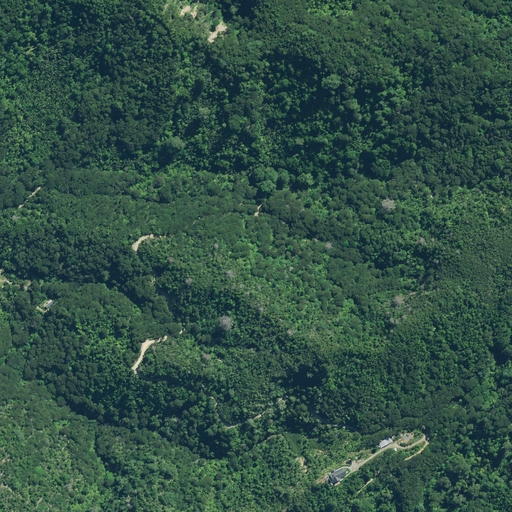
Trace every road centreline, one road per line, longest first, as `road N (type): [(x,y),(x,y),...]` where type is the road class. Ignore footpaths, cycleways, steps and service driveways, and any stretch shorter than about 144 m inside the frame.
road 1 (track): [(0,209),(47,188),(166,200),(210,195),(231,204),(138,244),(180,323),(145,346),(138,372),(202,392),(233,424),(288,397),(326,421),(368,432),(430,428)]
road 2 (track): [(430,428),(419,448),(387,457),(350,491),(305,511)]
